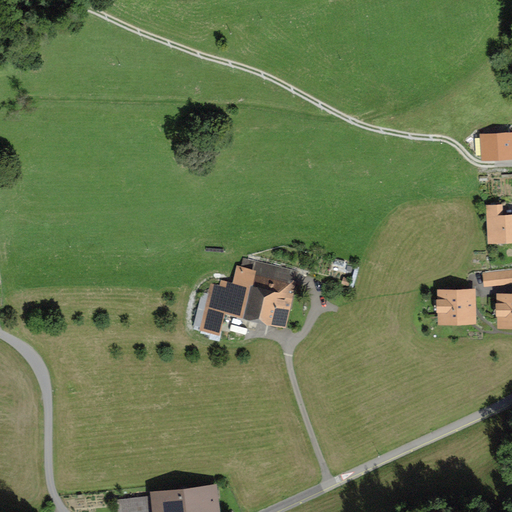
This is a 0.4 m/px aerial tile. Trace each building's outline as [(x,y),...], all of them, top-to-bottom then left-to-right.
[(511,157),(511,130),(481,133),(483,160),(511,157)] [(511,241),(511,212),(508,213),(507,203),(491,203),(493,242),(511,241)] [(212,283),(209,292),(202,291),(194,324),(201,326),(200,330),(220,335),(226,311),(259,320),(274,264),(244,256),(241,265),(237,264),(233,282),(221,279),(220,285),(212,283)] [(300,270),(274,264),(259,320),(286,326),(300,270)] [(511,283),(511,269),(483,272),(484,286),(511,283)] [(352,279),(344,276),(342,283),(350,285),(352,279)] [(477,322),(476,287),(438,288),(439,323),(477,322)] [(511,326),(511,291),(497,292),(498,327),(511,326)] [(213,511),(211,490),(187,492),(187,489),(180,490),(181,493),(158,496),(159,511),(213,511)] [(116,500),(117,511),(152,511),(151,496),(116,500)]
